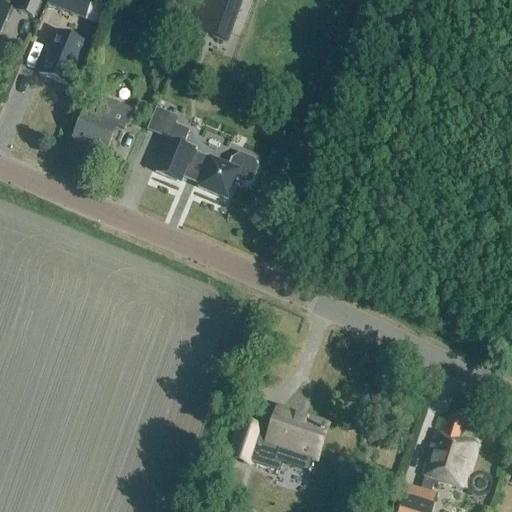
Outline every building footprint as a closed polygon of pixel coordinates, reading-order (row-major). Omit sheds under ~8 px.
[(0,0),(0,29),(1,30),(10,11),(13,4),(4,0),(0,0)] [(33,21),(42,0),(23,0),(17,14),(33,21)] [(85,22),(93,3),(85,0),(49,0),(47,7),(85,22)] [(226,46),(242,0),(202,0),(190,33),(226,46)] [(85,47),(68,39),(56,35),(39,76),(68,88),(85,47)] [(124,132),(132,112),(103,100),(95,119),(84,114),(72,143),(104,156),(116,128),(124,132)] [(209,162),(194,155),(196,150),(184,145),(189,133),(174,127),(155,174),(180,185),(184,176),(200,183),(198,190),(227,202),(235,184),(242,187),(243,187),(252,184),(258,170),(254,161),(240,156),(231,160),(228,168),(210,160),(209,162)] [(291,133),(284,157),(285,157),(281,170),(294,174),(298,161),(306,137),(291,133)] [(238,425),(226,461),(249,468),(250,466),(278,475),(286,452),(313,461),(324,426),(305,420),(304,423),(279,415),(272,436),(261,433),(238,425)] [(399,511),(398,511),(431,511),(436,497),(431,495),(435,481),(461,490),(475,446),(458,441),(464,421),(449,416),(448,422),(443,420),(438,435),(435,434),(422,477),(425,478),(421,492),(406,487),(399,511)]
